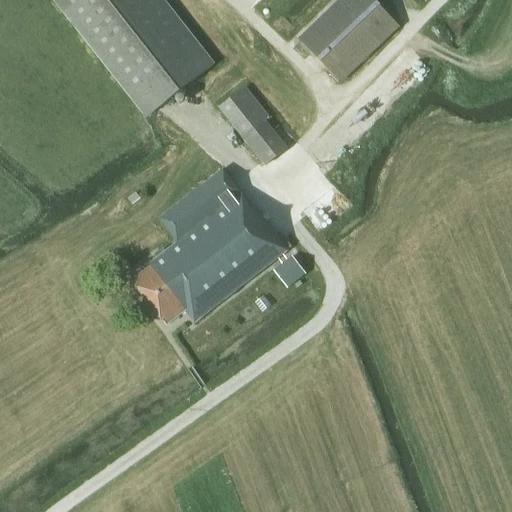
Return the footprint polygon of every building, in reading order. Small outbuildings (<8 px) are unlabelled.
[(214,65),(163,0),(54,0),(56,2),(147,118),(214,65)] [(339,81),(397,25),(374,0),(343,0),(302,40),(339,81)] [(287,149),(265,121),(269,118),(245,87),(219,108),(243,138),(265,166),(287,149)] [(282,246),(254,209),(253,210),(241,195),(242,194),(223,170),(160,219),(178,243),(150,265),(152,268),(134,282),(166,324),(185,310),(195,323),(287,252),(286,250),(290,247),(286,243),(282,246)] [(142,199),(136,192),(128,198),(133,205),(142,199)] [(306,274),(293,257),(274,272),(287,289),(306,274)]
